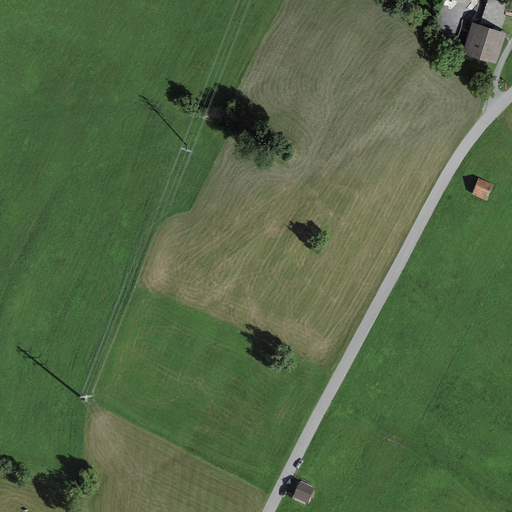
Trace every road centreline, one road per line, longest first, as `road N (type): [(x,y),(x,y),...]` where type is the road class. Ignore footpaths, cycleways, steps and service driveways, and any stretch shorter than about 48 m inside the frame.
road 1 (trunk): [(305,0),(369,250),(397,511)]
road 2 (unclassified): [(511,93),(447,172),(266,511)]
